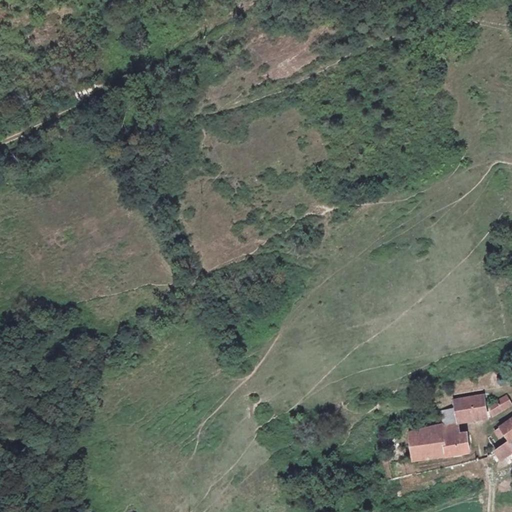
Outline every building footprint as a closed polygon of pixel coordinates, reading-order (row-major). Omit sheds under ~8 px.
[(511,404),(506,396),(488,409),(495,418),(511,404)] [(484,398),(456,403),(457,411),(460,426),(488,420),(484,398)] [(443,429),(430,431),(433,443),(462,438),(460,426),(457,411),(441,415),(443,429)] [(511,441),(511,422),(495,434),(498,440),(505,436),(510,443),(511,441)] [(430,431),(411,435),(416,463),(473,453),(469,436),(462,438),(433,443),(430,431)] [(511,454),(511,445),(510,443),(501,449),(496,452),(503,461),(511,454)]
